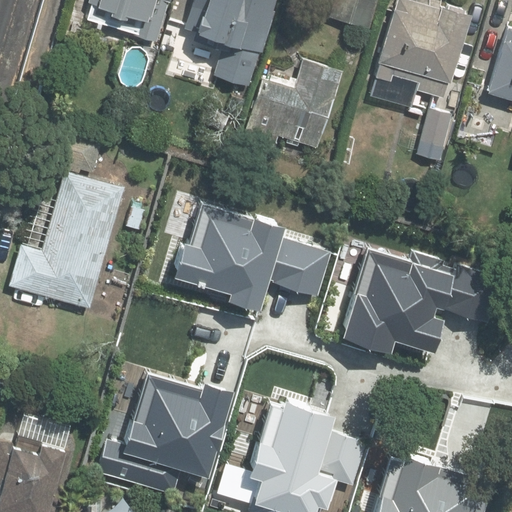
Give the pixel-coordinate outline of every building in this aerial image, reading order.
[(83,0),(138,16),(133,31),(152,37),(162,0),(83,0)] [(270,0),(196,0),(189,27),(199,30),(196,39),(222,46),(214,73),(246,83),(257,47),(270,0)] [(370,0),(330,0),(327,13),(363,24),(370,0)] [(435,4),(421,0),(392,0),(391,5),(389,5),(374,56),(377,57),(372,73),(389,78),(391,71),(418,79),(416,87),(438,94),(443,77),(444,77),(464,10),(436,2),(435,4)] [(499,36),(484,88),(511,96),(511,27),(504,25),(501,36),(499,36)] [(314,142),(336,69),(299,58),(292,84),(260,74),(244,130),(273,139),(275,131),(314,142)] [(444,111),(422,106),(414,138),(436,143),(444,111)] [(83,130),(44,119),(32,157),(72,169),(73,165),(86,169),(96,136),(82,133),(83,130)] [(114,185),(57,169),(34,248),(13,242),(2,281),(81,303),(114,185)] [(153,186),(137,182),(132,202),(147,206),(153,186)] [(363,220),(256,187),(242,234),(349,266),(363,220)] [(227,212),(169,196),(144,285),(202,301),(227,212)] [(147,210),(125,205),(122,217),(143,224),(147,210)] [(248,360),(243,378),(226,373),(222,388),(196,380),(173,457),(204,467),(221,412),(231,415),(223,443),(282,461),(277,478),(331,495),(347,444),(335,440),(350,391),(248,360)] [(51,444),(31,438),(9,432),(6,442),(0,439),(0,511),(46,511),(64,448),(51,444)]
